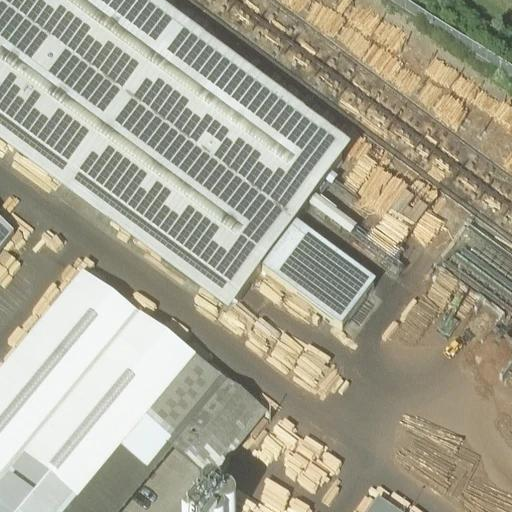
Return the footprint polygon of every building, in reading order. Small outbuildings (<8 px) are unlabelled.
[(341,165),(117,0),(0,0),(0,131),(237,307),(341,165)] [(0,256),(12,241),(0,230),(0,256)] [(71,511),(141,430),(194,367),(83,285),(0,384),(0,511),(71,511)] [(194,367),(141,430),(170,454),(215,492),(269,423),(194,367)] [(348,460),(304,428),(287,453),(330,484),(348,460)] [(121,511),(170,454),(141,430),(71,511),(121,511)] [(220,511),(221,511),(220,510),(219,507),(218,506),(216,504),(214,504),(212,503),(210,503),(208,504),(206,505),(204,506),(203,507),(202,509),(202,511),(201,511),(220,511)]
